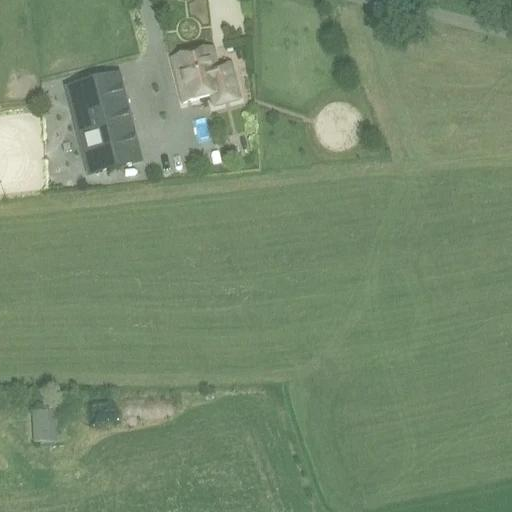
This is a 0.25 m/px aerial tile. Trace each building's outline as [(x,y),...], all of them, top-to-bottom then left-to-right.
[(225,95),(223,88),(236,85),(232,66),(219,69),(215,49),(174,58),(183,103),(225,95)] [(119,68),(126,104),(159,97),(153,61),(119,68)] [(119,81),(73,93),(93,174),(140,162),(119,81)] [(161,136),(172,136),(173,159),(203,157),(201,114),(160,116),(161,136)] [(34,414),(36,444),(58,443),(56,412),(34,414)] [(53,453),(52,469),(70,471),(71,455),(53,453)] [(23,456),(0,457),(0,492),(25,492),(23,456)]
